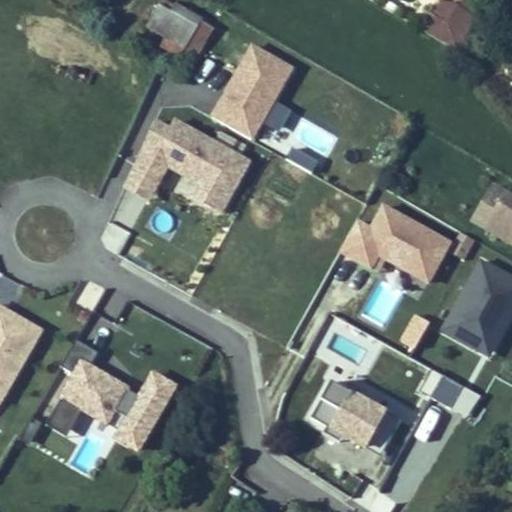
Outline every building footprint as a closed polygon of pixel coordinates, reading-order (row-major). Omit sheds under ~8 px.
[(445,0),(436,0),(420,31),(458,50),(476,16),(445,0)] [(169,12),(159,6),(147,26),(188,50),(200,29),(196,26),(198,21),(173,7),(169,12)] [(226,13),(206,52),(237,68),(257,28),(226,13)] [(295,69),(255,46),(216,114),(256,137),(295,69)] [(278,102),(266,126),(283,134),(294,111),(278,102)] [(387,171),(408,116),(393,110),(372,165),(387,171)] [(160,184),(225,216),(253,160),(163,115),(128,183),(154,196),(160,184)] [(486,228),(506,194),(493,186),(473,221),(486,228)] [(511,197),(506,194),(486,228),(511,243),(511,197)] [(428,286),(451,241),(380,203),(368,226),(356,219),(337,254),(376,275),(383,262),(428,286)] [(511,335),(511,294),(483,278),(444,346),(478,365),(497,330),(510,338),(511,335)] [(0,403),(5,406),(45,328),(0,305),(0,403)] [(413,351),(428,322),(413,313),(397,343),(413,351)] [(112,438),(142,454),(180,384),(153,370),(141,391),(83,359),(47,425),(67,436),(81,411),(116,430),(112,438)] [(440,374),(428,397),(467,419),(479,396),(440,374)] [(385,469),(405,434),(338,396),(318,432),(334,440),(330,445),(346,454),(349,449),(385,469)] [(409,425),(409,465),(441,465),(441,425),(409,425)] [(371,511),(389,511),(396,503),(363,480),(351,498),(371,511)]
